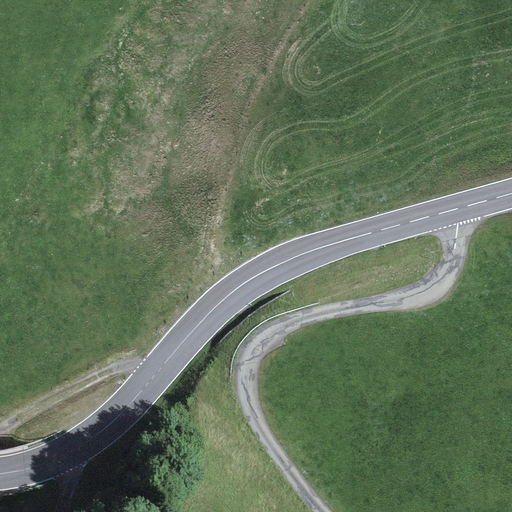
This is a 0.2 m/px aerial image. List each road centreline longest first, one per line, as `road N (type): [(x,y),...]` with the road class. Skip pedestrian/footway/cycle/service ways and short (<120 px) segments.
road 1 (secondary): [(0,473),(55,459),(92,438),(216,305),(260,272),(320,246),(511,191)]
road 2 (track): [(458,206),(457,241),(431,294),(301,317),(267,335),(245,364),(247,411),(317,511)]
road 3 (track): [(160,367),(120,366),(5,431),(6,511)]
